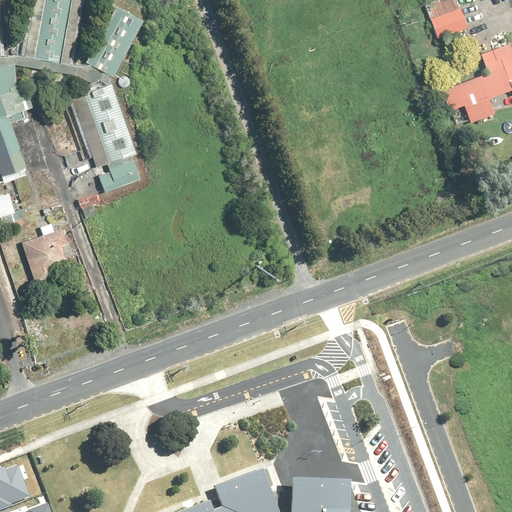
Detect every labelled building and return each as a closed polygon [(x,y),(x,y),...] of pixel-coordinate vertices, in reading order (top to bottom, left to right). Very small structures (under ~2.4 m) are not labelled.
[(89,0),(39,0),(28,54),(76,64),(89,0)] [(452,0),(433,0),(421,5),(434,38),(463,27),(459,16),(461,16),(458,9),(456,9),(452,0)] [(118,6),(89,63),(117,77),(147,20),(118,6)] [(482,72),(436,89),(444,110),(459,104),(465,122),(489,113),(483,97),(506,88),(509,94),(511,93),(511,46),(507,48),(505,42),(475,53),(482,72)] [(0,161),(5,176),(26,168),(14,122),(38,114),(32,83),(19,87),(14,63),(0,64),(0,161)] [(112,84),(73,98),(98,168),(138,154),(112,84)] [(503,107),(490,111),(493,120),(506,116),(503,107)] [(135,161),(100,173),(107,192),(142,180),(135,161)] [(9,191),(0,194),(0,217),(15,213),(9,191)] [(57,230),(24,239),(37,283),(71,274),(57,230)] [(0,506),(28,496),(16,462),(2,467),(1,465),(0,465),(0,506)] [(279,511),(268,467),(212,481),(217,494),(173,511),(279,511)] [(354,479),(296,477),(294,511),(353,511),(354,484),(354,479)] [(17,511),(17,510),(10,511),(50,511),(46,502),(27,509),(28,511),(17,511)]
